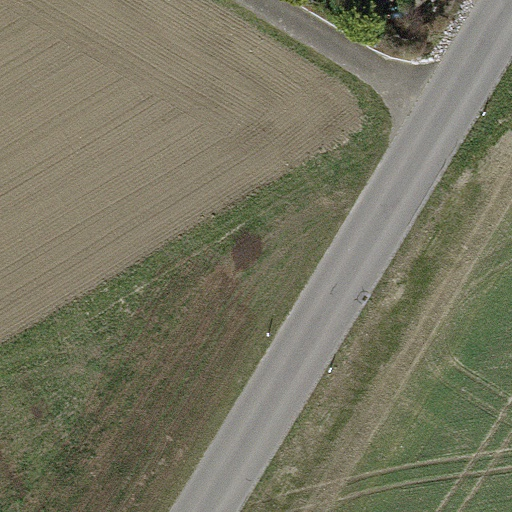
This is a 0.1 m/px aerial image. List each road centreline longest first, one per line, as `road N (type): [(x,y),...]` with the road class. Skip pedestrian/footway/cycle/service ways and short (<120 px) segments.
road 1 (tertiary): [(203,511),(511,0)]
road 2 (track): [(441,113),(253,0)]
